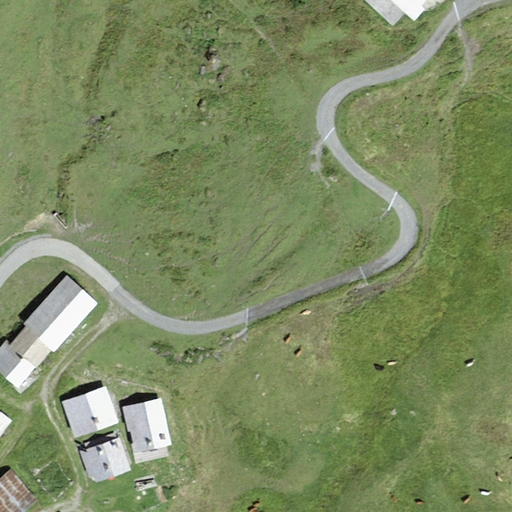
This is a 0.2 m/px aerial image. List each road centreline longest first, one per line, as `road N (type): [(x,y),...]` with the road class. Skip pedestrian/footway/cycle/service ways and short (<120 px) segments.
road 1 (track): [(137,306),(174,328),(206,326),(400,253),(408,238),(405,212),(333,142),(330,102),(348,86),(414,62),(460,10),(489,0)]
road 2 (track): [(0,277),(46,249),(81,255),(137,306)]
